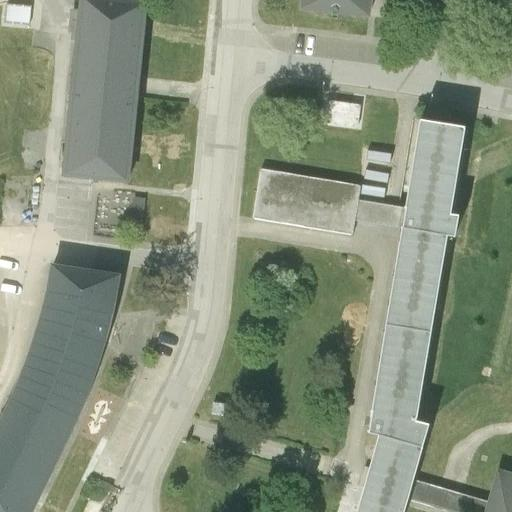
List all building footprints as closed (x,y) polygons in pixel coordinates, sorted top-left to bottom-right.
[(86,0),(86,5),(80,4),(62,189),(133,196),(152,11),(144,10),(144,0),(86,0)] [(375,0),(298,0),(297,13),(374,19),(375,0)] [(366,436),(378,438),(356,511),(402,511),(406,500),(412,480),(427,427),(413,424),(445,236),(454,237),(456,216),(448,215),(463,128),(418,121),(404,206),(400,228),(366,436)] [(359,189),(261,173),(253,220),(352,236),(354,220),(358,198),(359,189)] [(388,226),(400,228),(404,206),(392,204),(358,198),(354,220),(388,226)] [(0,511),(40,511),(44,506),(97,387),(121,286),(52,275),(39,327),(22,377),(0,424),(0,511)] [(487,511),(511,511),(511,478),(498,475),(490,503),(487,511)] [(445,511),(446,511),(487,511),(490,503),(450,491),(412,480),(406,500),(445,511)]
